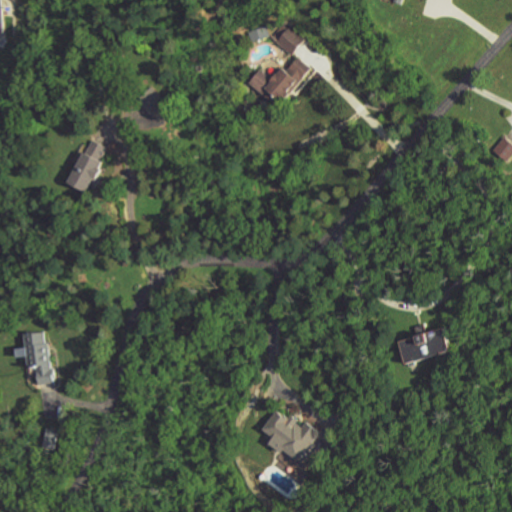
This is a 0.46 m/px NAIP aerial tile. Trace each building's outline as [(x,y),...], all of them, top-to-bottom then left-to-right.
[(273,39),(295,55),(308,39),(286,22),(273,39)] [(251,85),(284,108),(313,66),(299,57),(289,71),(284,68),(276,79),(262,69),(251,85)] [(511,159),(511,141),(505,137),(496,152),(511,161),(511,159)] [(72,184),(91,193),(111,149),(93,140),(72,184)] [(406,340),(411,363),(455,354),(450,330),(406,340)] [(55,384),(49,332),(26,335),(28,348),(17,349),(18,358),(30,356),(31,369),(39,368),(41,385),(55,384)] [(322,431),(308,422),(305,426),(279,410),(266,430),(278,438),(273,445),(286,453),(288,451),(303,461),(322,431)] [(59,431),(48,428),(44,447),(56,449),(59,431)]
